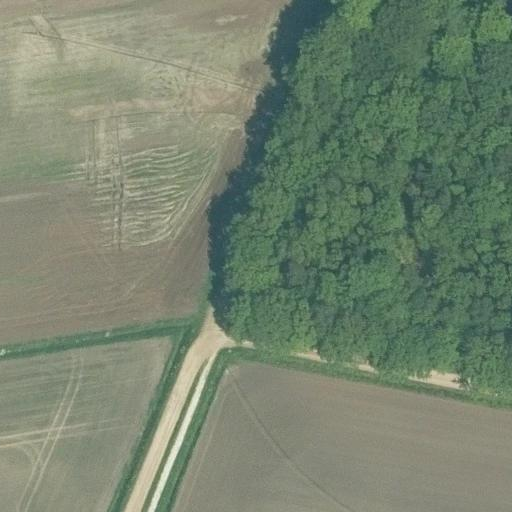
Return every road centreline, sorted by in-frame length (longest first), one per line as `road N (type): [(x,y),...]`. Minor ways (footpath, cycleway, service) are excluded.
road 1 (track): [(211,335),(348,0)]
road 2 (track): [(511,393),(211,335)]
road 3 (track): [(131,511),(182,380),(211,335)]
